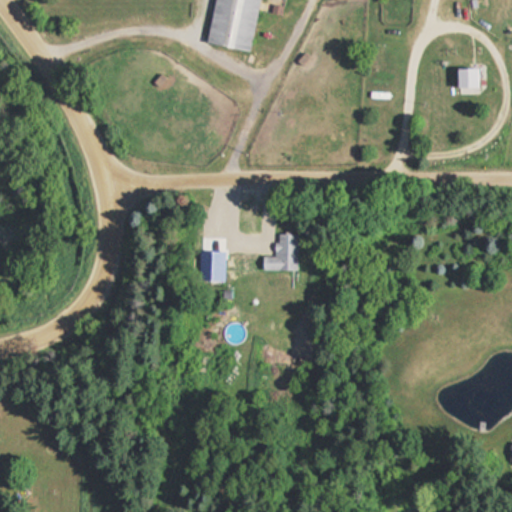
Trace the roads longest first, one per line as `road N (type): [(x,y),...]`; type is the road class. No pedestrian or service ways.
road 1 (residential): [(0,337),(50,324),(77,300),(100,272),(106,233),(105,179),(88,132),(65,83),(6,0)]
road 2 (residential): [(105,179),(511,166)]
